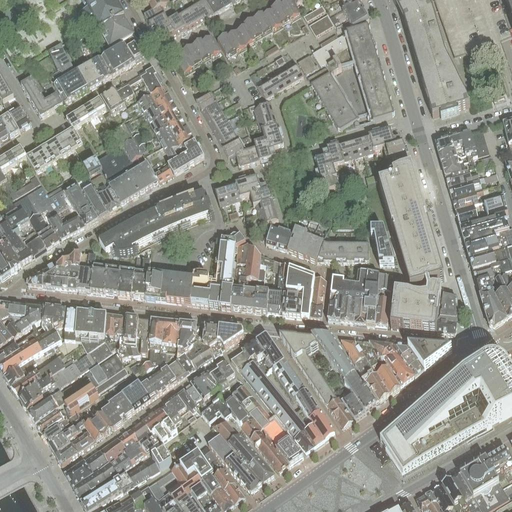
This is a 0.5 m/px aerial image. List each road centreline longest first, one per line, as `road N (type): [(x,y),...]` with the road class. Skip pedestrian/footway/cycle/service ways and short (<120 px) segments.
road 1 (residential): [(158,58),(213,164),(26,277),(7,297)]
road 2 (residential): [(265,327),(50,482)]
road 3 (residential): [(265,327),(7,297)]
road 4 (residential): [(476,359),(437,346),(265,327)]
road 5 (tertiary): [(477,332),(421,139)]
road 6 (residential): [(231,179),(415,119)]
road 7 (tertiary): [(476,359),(351,450)]
road 8 (residential): [(265,327),(351,450)]
road 9 (residential): [(158,58),(39,131)]
road 10 (tertiary): [(415,119),(377,0)]
